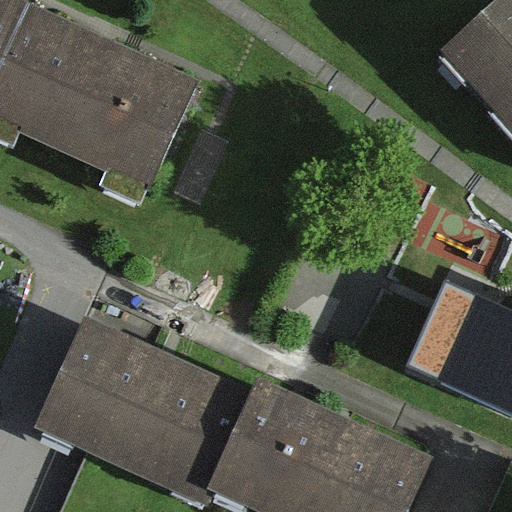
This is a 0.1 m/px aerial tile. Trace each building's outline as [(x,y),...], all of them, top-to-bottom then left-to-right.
[(0,0),(0,94),(37,10),(14,0),(0,0)] [(511,0),(510,0),(440,62),(511,143),(511,0)] [(213,86),(37,10),(0,94),(0,124),(164,196),(213,86)] [(511,320),(483,309),(449,389),(511,415),(511,320)] [(240,400),(84,336),(39,444),(195,508),(201,496),(240,400)] [(240,400),(201,496),(238,511),(407,511),(427,464),(245,389),(240,400)]
